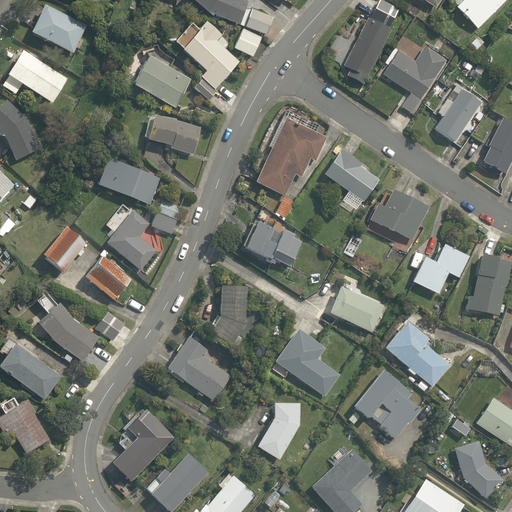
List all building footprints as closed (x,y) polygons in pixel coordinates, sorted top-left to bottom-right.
[(246,3),(239,0),(186,0),(184,5),(233,30),(246,3)] [(387,30),(398,10),(378,0),(351,0),(348,7),(367,17),(340,67),(364,80),(389,31),(387,30)] [(441,0),(413,0),(434,12),(441,0)] [(460,0),(451,8),(475,32),(506,0),(460,0)] [(85,23),(42,8),(30,41),(73,57),(85,23)] [(264,40),(273,20),(251,10),(231,51),(250,60),(260,38),(264,40)] [(416,35),(406,28),(401,37),(411,43),(416,35)] [(198,79),(213,92),(238,64),(199,30),(178,54),(202,75),(198,79)] [(397,51),(379,79),(407,97),(399,110),(410,117),(445,62),(423,48),(414,62),(397,51)] [(20,49),(0,79),(0,87),(13,96),(19,87),(50,107),(67,81),(20,49)] [(188,84),(145,60),(129,89),(171,113),(188,84)] [(459,94),(433,129),(453,143),(479,109),(459,94)] [(0,142),(0,143),(15,165),(40,151),(34,128),(4,103),(0,107),(0,142)] [(161,153),(191,161),(199,130),(145,118),(140,142),(162,147),(161,153)] [(511,160),(511,123),(500,118),(478,165),(504,177),(511,160)] [(254,187),(283,200),(293,178),(300,181),(308,163),(313,165),(324,139),(283,121),(254,187)] [(341,202),(356,212),(377,179),(336,152),(320,176),(346,193),(341,202)] [(159,180),(105,161),(95,190),(149,209),(159,180)] [(0,201),(15,185),(0,170),(0,201)] [(426,211),(382,191),(368,223),(411,243),(426,211)] [(179,208),(157,202),(150,229),(172,235),(179,208)] [(148,229),(128,214),(103,246),(140,274),(159,250),(141,236),(148,229)] [(262,263),(270,267),(273,262),(290,270),(303,243),(293,238),(294,236),(283,230),(275,245),(267,241),(271,232),(254,223),(240,250),(263,261),(262,263)] [(86,246),(65,228),(40,259),(61,276),(86,246)] [(457,284),(469,258),(440,245),(433,262),(420,256),(407,284),(438,297),(445,279),(457,284)] [(131,282),(99,258),(81,282),(112,306),(131,282)] [(507,266),(479,260),(471,300),(465,299),(462,313),(496,320),(507,266)] [(244,287),(218,287),(216,317),(206,331),(226,347),(242,330),(244,287)] [(337,289),(325,318),(370,336),(382,307),(337,289)] [(67,320),(42,294),(33,303),(45,317),(35,326),(55,348),(79,364),(96,340),(67,320)] [(123,326),(105,312),(92,330),(111,343),(123,326)] [(428,342),(403,323),(380,352),(430,391),(450,366),(425,346),(428,342)] [(286,375),(323,399),(339,374),(317,359),(324,349),(295,329),(268,369),(284,379),(286,375)] [(215,358),(187,340),(165,374),(212,404),(231,374),(212,362),(215,358)] [(58,377),(12,347),(0,364),(0,374),(42,403),(58,377)] [(365,423),(368,420),(377,428),(374,431),(392,445),(423,407),(379,372),(349,410),(365,423)] [(0,407),(4,414),(0,416),(0,427),(9,447),(17,443),(25,460),(46,444),(25,402),(16,407),(13,400),(0,406),(0,407)] [(511,413),(492,400),(473,428),(511,454),(511,413)] [(298,403),(270,404),(270,422),(254,450),(278,462),(298,429),(298,403)] [(170,439),(140,412),(113,442),(122,451),(108,467),(128,485),(170,439)] [(461,484),(482,501),(501,485),(486,473),(476,442),(450,450),(461,484)] [(170,511),(207,474),(184,452),(170,467),(166,464),(141,491),(163,511),(170,511)] [(350,494),(369,476),(346,452),(305,491),(325,511),(355,511),(362,506),(350,494)] [(240,511),(254,497),(230,475),(197,511),(240,511)] [(458,511),(462,507),(423,480),(400,511),(458,511)]
